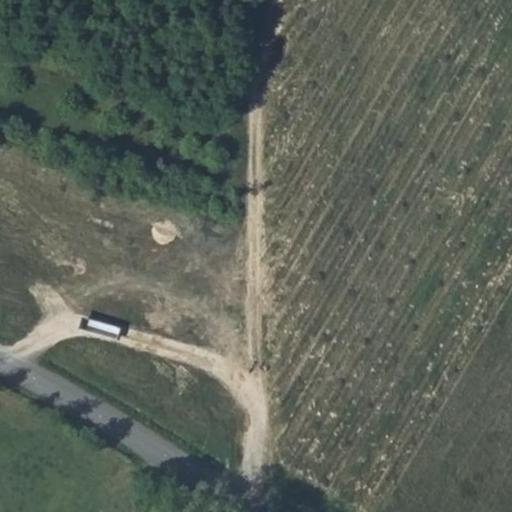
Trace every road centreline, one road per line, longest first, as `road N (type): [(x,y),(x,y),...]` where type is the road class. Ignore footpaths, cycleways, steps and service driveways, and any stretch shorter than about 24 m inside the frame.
road 1 (track): [(258,507),(268,470),(255,205),(277,0)]
road 2 (tertiary): [(265,511),(0,358)]
